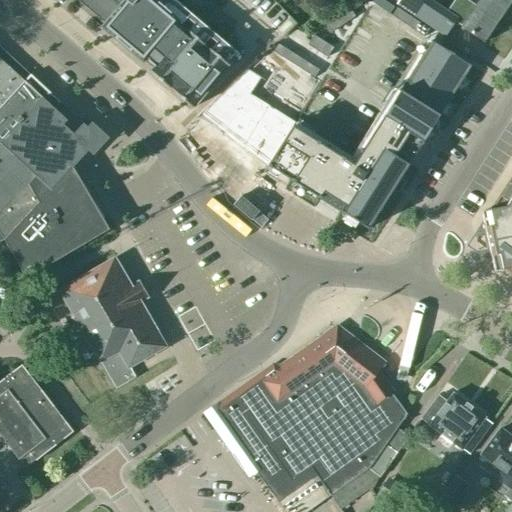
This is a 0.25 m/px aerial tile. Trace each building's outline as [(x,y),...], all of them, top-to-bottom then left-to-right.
[(57,0),(61,3),(64,0),(84,0),(83,2),(92,9),(98,1),(112,13),(100,27),(143,63),(145,61),(152,67),(149,71),(192,108),(228,65),(178,22),(179,21),(154,0),(57,0)] [(387,0),(375,0),(374,3),(390,13),(395,5),(387,0)] [(429,0),(398,0),(396,4),(444,37),(455,21),(461,25),(460,26),(484,42),(498,21),(474,5),(467,0),(456,0),(448,13),(429,0)] [(477,0),(474,5),(498,21),(511,0),(477,0)] [(424,37),(429,29),(396,7),(391,15),(424,37)] [(330,33),(355,16),(350,9),(325,25),(330,33)] [(327,57),(333,47),(313,35),(307,45),(327,57)] [(466,66),(429,43),(351,166),(290,128),(267,165),(364,227),(466,66)] [(313,78),(319,70),(278,44),(272,52),(313,78)] [(291,107),(299,113),(319,82),(271,51),(266,60),(305,85),(291,107)] [(0,58),(0,106),(24,81),(0,58)] [(200,115),(267,165),(290,128),(294,121),(251,93),(261,77),(248,69),(205,109),(200,115)] [(0,106),(0,211),(18,193),(33,207),(71,166),(89,148),(93,144),(98,138),(92,133),(88,129),(39,82),(33,89),(24,81),(0,106)] [(105,225),(71,166),(33,207),(18,193),(0,211),(0,234),(23,274),(30,275),(104,232),(105,225)] [(483,224),(491,258),(491,259),(511,272),(511,178),(509,183),(483,223),(483,224)] [(58,290),(99,361),(100,361),(115,387),(133,376),(128,367),(162,345),(154,331),(155,330),(138,302),(148,296),(139,281),(129,286),(113,258),(58,290)] [(284,511),(306,511),(330,496),(368,469),(369,469),(386,444),(407,414),(377,372),(384,363),(343,331),(336,326),(331,329),(246,389),(246,390),(214,412),(284,511)] [(0,436),(18,460),(29,451),(35,460),(73,432),(21,365),(0,380),(0,436)] [(483,418),(484,417),(453,393),(446,402),(438,395),(421,418),(441,434),(438,438),(447,445),(451,440),(468,453),(491,423),(483,418)] [(505,496),(511,501),(511,437),(500,428),(481,454),(482,455),(475,463),(510,489),(505,496)] [(369,469),(368,469),(380,477),(397,452),(386,444),(369,469)] [(435,500),(449,511),(468,484),(454,474),(435,500)]
